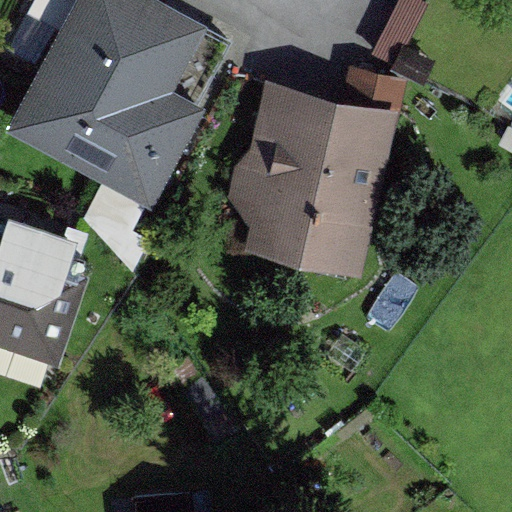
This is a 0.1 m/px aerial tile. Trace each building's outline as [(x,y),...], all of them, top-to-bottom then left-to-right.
[(184,0),(81,0),(16,122),(157,197),(245,32),(184,0)] [(30,0),(29,1),(61,21),(73,0),(30,0)] [(260,214),(253,244),(369,273),(419,74),(361,60),(353,91),(273,71),(256,141),(251,159),(239,208),(260,214)] [(94,271),(0,238),(0,335),(63,358),(94,271)] [(18,511),(16,500),(0,502),(0,511),(18,511)]
